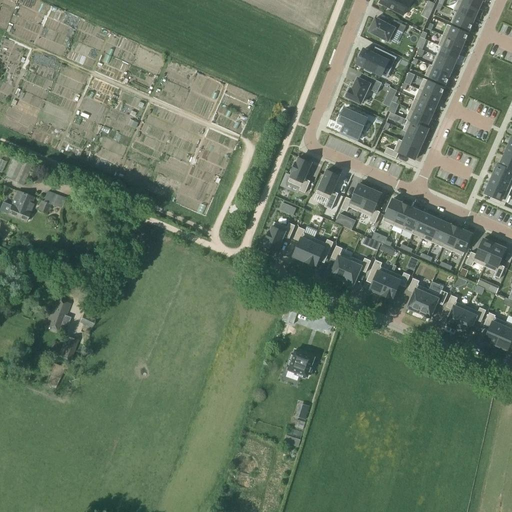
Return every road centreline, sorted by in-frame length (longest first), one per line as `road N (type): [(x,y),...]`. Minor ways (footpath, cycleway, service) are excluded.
road 1 (unclassified): [(511,379),(80,189),(35,186)]
road 2 (track): [(241,261),(338,0)]
road 3 (residential): [(359,0),(309,147),(416,193)]
road 4 (residential): [(416,193),(501,0)]
